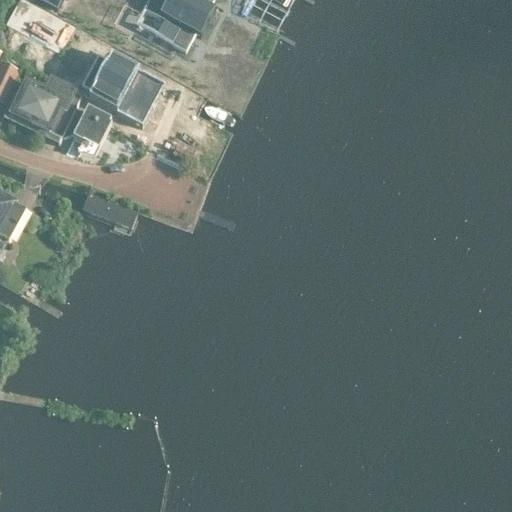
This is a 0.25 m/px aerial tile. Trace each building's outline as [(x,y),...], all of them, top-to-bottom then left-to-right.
[(23,0),(17,0),(3,28),(45,51),(61,21),(23,0)] [(34,0),(57,12),(63,0),(34,0)] [(151,0),(143,15),(136,29),(171,48),(185,55),(195,37),(200,40),(215,12),(210,10),(215,0),(151,0)] [(97,59),(89,75),(152,108),(164,87),(111,59),(108,64),(97,59)] [(0,65),(0,102),(4,105),(19,74),(0,65)] [(89,75),(80,91),(91,96),(88,101),(141,129),(152,108),(89,75)] [(47,97),(47,96),(32,128),(61,142),(58,147),(60,148),(82,101),(52,86),(47,97)] [(11,118),(32,128),(47,96),(26,87),(20,99),(15,97),(14,98),(20,101),(11,118)] [(111,126),(89,114),(73,143),(84,149),(87,144),(99,150),(111,126)] [(145,207),(86,185),(82,196),(74,217),(139,240),(148,211),(145,207)] [(27,214),(0,199),(0,258),(1,259),(7,249),(8,249),(27,214)]
